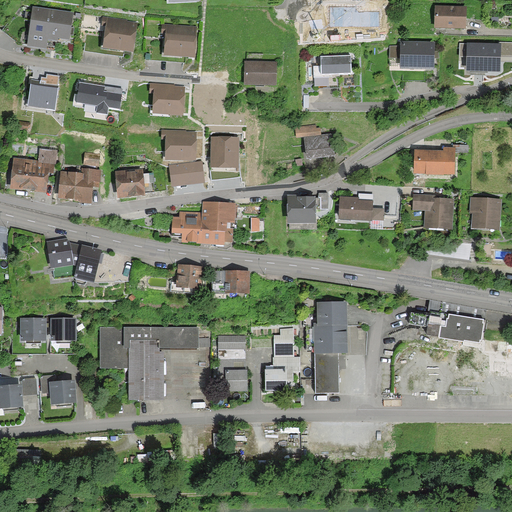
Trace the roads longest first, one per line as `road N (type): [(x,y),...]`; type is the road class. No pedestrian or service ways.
road 1 (tertiary): [(0,213),(173,252),(511,303)]
road 2 (unclassified): [(511,415),(188,417),(0,434)]
road 3 (residential): [(340,173),(290,190),(71,214),(0,198)]
road 4 (residential): [(199,81),(0,54)]
road 5 (residential): [(511,82),(402,125),(340,173)]
road 6 (residential): [(511,116),(440,124),(340,173)]
